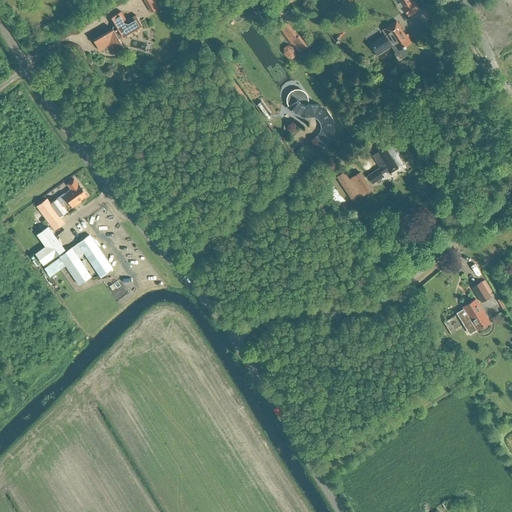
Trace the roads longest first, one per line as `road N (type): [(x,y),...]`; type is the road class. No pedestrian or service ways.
road 1 (unclassified): [(231,340),(63,129),(0,27)]
road 2 (unclassified): [(231,340),(281,310),(382,300),(511,185)]
road 3 (unclassified): [(339,511),(231,340)]
road 4 (track): [(178,271),(313,163),(307,139)]
